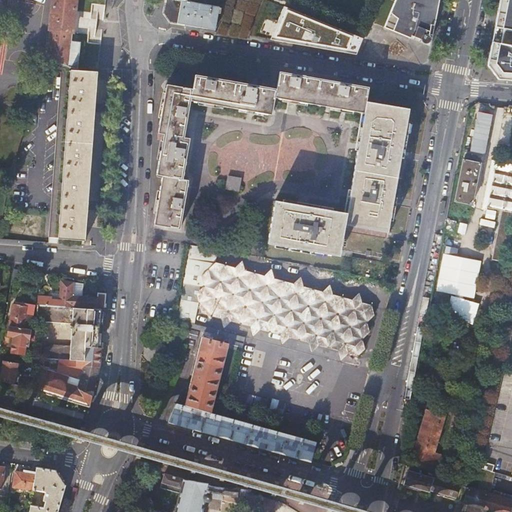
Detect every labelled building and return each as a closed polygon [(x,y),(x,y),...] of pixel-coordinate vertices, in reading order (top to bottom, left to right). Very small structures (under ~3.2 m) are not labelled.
[(53,0),(46,61),(51,62),(78,69),(81,42),(71,41),(72,33),(73,21),(75,11),(75,0),(53,0)] [(190,0),(167,0),(165,14),(171,23),(216,31),(220,7),(190,2),(190,0)] [(336,38),(329,34),(332,26),(268,0),(264,0),(250,35),(323,49),(324,46),(339,48),(339,43),(336,38)] [(439,0),(396,0),(385,28),(412,39),(413,37),(422,41),(422,42),(427,45),(431,41),(439,0)] [(511,0),(507,0),(502,29),(511,30),(511,0)] [(511,45),(499,43),(496,63),(502,72),(511,73),(511,45)] [(45,61),(41,77),(51,78),(51,62),(46,61),(45,61)] [(67,140),(94,142),(97,107),(99,75),(99,73),(98,72),(73,70),(70,105),(67,140)] [(280,73),(277,90),(275,99),(364,115),(366,103),(369,88),(280,73)] [(272,117),(275,99),(277,90),(196,76),(193,90),(192,103),(272,117)] [(186,139),(192,103),(193,90),(167,86),(159,134),(164,135),(186,139)] [(31,103),(38,95),(28,93),(26,102),(31,103)] [(347,213),(346,225),(389,232),(390,227),(410,111),(366,103),(364,115),(347,213)] [(488,154),(494,112),(478,110),(472,151),(488,154)] [(190,140),(186,139),(164,135),(157,176),(163,177),(183,180),(190,140)] [(94,142),(67,140),(62,203),(59,239),(86,241),(89,205),(94,142)] [(511,161),(498,159),(488,208),(503,211),(493,260),(509,264),(511,251),(511,161)] [(473,205),(481,164),(464,161),(456,201),(473,205)] [(242,178),(229,176),(226,189),(240,192),(242,178)] [(189,181),(183,180),(163,177),(155,225),(181,230),(189,181)] [(346,225),(347,213),(276,201),(268,243),(341,256),(342,245),(345,246),(346,239),(344,238),(346,225)] [(447,220),(445,230),(455,232),(457,222),(447,220)] [(447,252),(461,253),(462,241),(448,239),(447,252)] [(218,249),(191,244),(178,319),(187,322),(195,322),(200,304),(212,316),(357,355),(365,350),(362,340),(370,331),(366,322),(375,315),(371,305),(215,262),(218,249)] [(438,291),(477,296),(482,258),(444,253),(438,291)] [(510,282),(511,275),(499,272),(497,280),(510,282)] [(105,309),(106,294),(98,293),(97,298),(82,297),(83,285),(61,281),(60,302),(52,300),(52,297),(42,297),(42,291),(39,290),(38,299),(39,299),(38,306),(105,309)] [(479,306),(452,298),(447,315),(473,324),(479,306)] [(27,307),(13,304),(9,326),(31,330),(35,306),(28,304),(27,307)] [(105,309),(38,306),(38,322),(71,324),(71,325),(69,325),(69,329),(71,329),(70,347),(38,345),(38,359),(66,360),(85,361),(85,348),(101,349),(105,309)] [(246,338),(189,323),(189,326),(189,328),(245,342),(246,338)] [(31,330),(9,326),(8,336),(14,337),(12,353),(25,355),(26,346),(28,346),(31,330)] [(199,333),(188,330),(187,338),(197,340),(199,333)] [(220,342),(203,338),(186,406),(178,404),(179,402),(168,399),(160,419),(169,421),(169,422),(310,463),(316,444),(211,414),(228,345),(228,342),(221,340),(220,342)] [(194,342),(186,340),(185,348),(193,349),(194,342)] [(244,345),(234,343),(233,349),(243,352),(244,345)] [(99,368),(101,349),(85,348),(85,361),(66,360),(66,366),(76,366),(74,375),(81,378),(79,388),(67,384),(69,376),(47,371),(47,363),(38,363),(37,393),(89,407),(99,368)] [(18,364),(4,361),(0,381),(15,385),(18,364)] [(511,376),(504,375),(481,469),(482,469),(495,473),(511,477),(511,376)] [(414,467),(437,473),(443,455),(435,452),(447,415),(438,413),(427,410),(410,466),(414,467)] [(31,498),(29,511),(57,511),(65,485),(55,470),(36,467),(35,472),(33,490),(45,492),(43,500),(46,501),(44,507),(35,506),(36,499),(31,498)] [(446,481),(448,476),(437,473),(414,467),(412,470),(410,470),(405,485),(430,492),(431,491),(456,498),(460,485),(446,481)] [(478,485),(490,488),(495,473),(482,469),(478,485)] [(33,490),(35,472),(27,471),(27,474),(15,472),(13,487),(33,490)] [(262,494),(248,490),(244,490),(223,486),(222,488),(211,487),(211,485),(184,480),(165,474),(162,488),(180,494),(176,511),(202,511),(205,501),(210,501),(213,498),(251,504),(253,509),(252,511),(272,511),(275,501),(262,496),(262,494)] [(511,500),(468,489),(461,511),(481,511),(482,508),(497,511),(509,511),(511,501),(511,500)]
